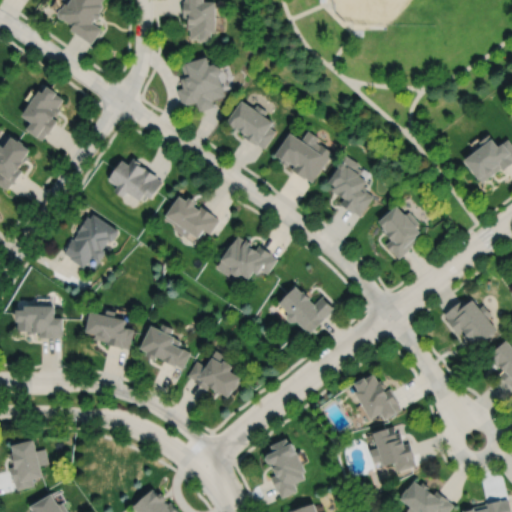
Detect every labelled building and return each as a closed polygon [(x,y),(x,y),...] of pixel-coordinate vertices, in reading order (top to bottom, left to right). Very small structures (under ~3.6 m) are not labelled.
[(63,17),(72,24),(69,28),(91,43),(101,28),(91,22),(94,17),(97,19),(101,13),(98,11),(103,5),(100,3),(101,0),(68,0),(67,3),(64,1),(61,7),(59,7),(56,11),(57,15),(61,18),(63,17)] [(183,0),(183,16),(187,16),(187,28),(190,28),(190,37),(199,38),(199,39),(211,39),(211,31),(216,31),(216,0),(183,0)] [(216,63),(215,62),(210,63),(207,55),(181,63),(185,76),(180,78),(183,86),(177,88),(183,106),(196,101),(199,110),(214,105),(212,99),(225,94),(219,74),(221,70),(220,65),(216,63)] [(38,89),(31,100),(34,102),(25,115),(34,122),(29,129),(42,138),(46,133),(47,134),(57,120),(52,117),(54,114),(56,115),(60,108),(58,106),(63,98),(55,93),(56,91),(46,85),(42,91),(38,89)] [(242,99),(228,120),(234,124),(232,126),(239,131),(240,129),(244,132),(242,135),(257,145),(258,143),(264,148),(276,131),(270,127),(274,121),(264,114),(267,110),(257,103),(254,107),(242,99)] [(291,132),(276,154),(282,158),(280,161),(287,165),(290,161),(295,164),(292,169),(305,178),(306,177),(312,181),(333,151),(321,143),(320,144),(316,141),(319,137),(308,129),(302,139),(291,132)] [(463,160),(478,179),(479,179),(482,182),(501,168),(502,170),(511,162),(511,144),(508,139),(498,146),(489,134),(479,142),(482,145),(463,160)] [(15,136),(8,147),(3,144),(0,148),(0,168),(2,170),(0,172),(0,183),(9,190),(13,183),(15,184),(24,171),(22,169),(29,158),(28,157),(33,149),(26,144),(27,143),(18,137),(17,138),(15,136)] [(339,165),(338,164),(335,169),(336,169),(333,173),(335,174),(330,181),(336,185),(333,190),(340,195),(341,194),(345,197),(341,203),(354,212),(355,211),(361,215),(374,196),(366,190),(367,188),(365,186),(368,180),(360,175),(363,170),(358,167),(360,164),(346,154),(339,165)] [(122,159),(117,167),(116,166),(108,178),(109,179),(108,180),(117,186),(114,190),(123,196),(127,191),(140,200),(144,194),(150,198),(162,181),(157,177),(158,175),(144,166),(144,167),(139,164),(141,162),(134,157),(129,164),(122,159)] [(180,195),(166,215),(167,216),(165,218),(175,225),(173,228),(187,237),(190,232),(199,238),(204,230),(210,234),(220,220),(214,216),(215,215),(202,206),(200,209),(195,206),(197,202),(190,197),(187,200),(180,195)] [(398,205),(381,221),(385,226),(382,229),(387,234),(386,235),(390,240),(385,244),(398,259),(410,248),(409,248),(416,241),(414,239),(415,237),(414,236),(419,232),(415,227),(419,224),(408,212),(406,214),(398,205)] [(97,259),(91,255),(83,267),(69,258),(70,257),(63,252),(66,249),(64,248),(72,238),(73,239),(78,232),(77,231),(81,225),(81,224),(87,216),(90,218),(93,213),(118,230),(117,234),(114,239),(110,241),(108,240),(102,249),(104,250),(104,253),(101,258),(97,259)] [(234,275),(236,276),(241,276),(242,274),(250,279),(255,272),(259,274),(262,269),(268,273),(278,259),(272,254),(273,253),(260,244),(256,250),(251,246),(253,243),(247,239),(246,240),(239,235),(217,268),(232,278),(234,275)] [(296,323),(298,321),(311,334),(335,308),(323,296),(315,304),(311,300),(312,298),(305,291),(304,293),(297,286),(289,293),(279,303),(290,313),(289,315),(288,320),(292,323),(296,323)] [(463,300),(443,316),(458,335),(462,331),(466,336),(463,338),(468,344),(471,342),(476,348),(497,331),(487,319),(491,315),(483,305),(479,309),(472,301),(467,305),(463,300)] [(20,311),(19,323),(20,323),(20,332),(29,332),(29,335),(41,335),(41,336),(57,336),(57,335),(62,335),(63,318),(56,318),(56,307),(28,307),(28,311),(20,311)] [(90,312),(85,333),(95,335),(94,339),(107,342),(107,344),(122,348),(122,347),(129,349),(134,329),(127,328),(127,329),(124,328),(126,320),(114,318),(116,312),(107,310),(105,316),(90,312)] [(151,326),(140,349),(148,353),(146,356),(156,361),(157,358),(176,367),(177,365),(183,369),(191,354),(178,347),(181,342),(175,339),(176,338),(170,335),(173,329),(163,324),(160,331),(151,326)] [(511,348),(505,341),(489,357),(494,362),(493,362),(499,368),(500,367),(503,371),(499,376),(509,386),(509,385),(511,388),(511,348)] [(197,362),(189,374),(195,378),(194,380),(207,388),(210,384),(215,388),(214,389),(221,393),(222,391),(228,395),(233,387),(235,388),(241,379),(239,378),(242,373),(226,363),(229,358),(217,351),(212,359),(213,359),(207,368),(197,362)] [(358,388),(361,386),(357,379),(372,370),(378,381),(380,380),(385,389),(383,390),(384,393),(390,389),(399,404),(398,404),(401,411),(384,421),(379,412),(373,415),(358,388)] [(376,429),(381,444),(372,447),(376,460),(382,458),(385,469),(394,466),(396,473),(416,467),(414,460),(415,460),(410,444),(404,446),(400,433),(396,435),(392,424),(376,429)] [(269,451),(274,448),(272,442),(288,435),(290,440),(294,438),(299,449),(298,449),(307,469),(304,470),(306,476),(295,481),(298,489),(283,496),(279,488),(278,489),(272,475),(278,472),(279,472),(275,464),(276,464),(274,460),(273,460),(270,459),(268,455),(269,451)] [(37,437),(15,442),(17,449),(16,450),(16,451),(10,452),(12,460),(17,459),(18,464),(12,466),(15,481),(17,480),(19,488),(36,484),(35,477),(46,474),(44,464),(51,462),(47,447),(40,448),(37,437)] [(413,483),(407,492),(406,491),(401,498),(411,505),(408,509),(412,511),(448,511),(453,506),(448,502),(449,501),(436,492),(434,496),(428,491),(430,489),(423,484),(420,488),(413,483)] [(180,511),(171,501),(168,503),(164,499),(166,497),(161,490),(159,492),(153,486),(133,504),(139,511),(180,511)] [(57,490),(35,503),(36,504),(33,505),(37,511),(69,511),(68,510),(71,508),(67,500),(64,501),(64,500),(63,501),(57,490)] [(467,511),(511,511),(508,500),(501,502),(500,501),(485,504),(486,506),(471,509),(472,511),(467,511)] [(291,509),(292,511),(327,511),(323,511),(319,511),(316,501),(291,509)]
